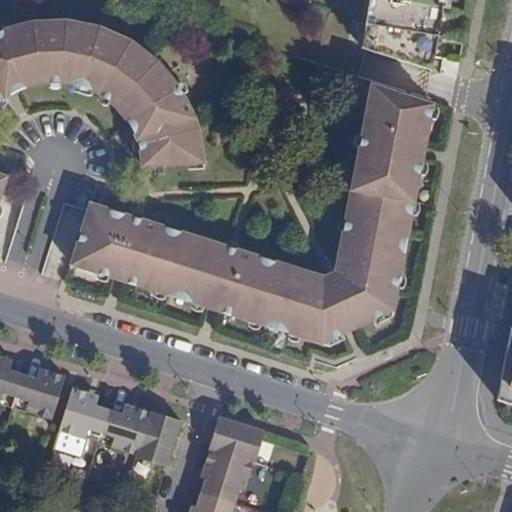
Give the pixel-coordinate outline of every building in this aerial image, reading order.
[(369,0),(362,47),(433,70),(444,0),(369,0)] [(142,166),(203,162),(199,136),(191,112),(179,89),(163,69),(143,51),(121,38),(97,28),(72,22),(46,22),(20,26),(0,32),(0,101),(6,97),(20,90),(35,85),(50,83),(65,84),(80,87),(95,92),(108,101),(119,111),(128,123),(135,137),(140,151),(142,166)] [(432,104),(370,85),(356,160),(341,237),(334,275),(323,278),(236,250),(141,220),(91,204),(88,211),(74,257),(99,265),(96,272),(112,277),(124,281),(167,295),(169,287),(193,294),(191,303),(206,307),(219,311),(263,325),(265,317),(289,325),(287,333),(321,344),(354,328),(363,324),(394,309),(398,286),(407,240),(414,201),(407,199),(411,174),(419,176),(422,160),(424,147),(424,145),(432,104)] [(306,159),(304,172),(313,175),(316,161),(306,159)] [(407,199),(414,201),(419,176),(411,174),(407,199)] [(99,265),(74,257),(71,264),(96,272),(99,265)] [(169,287),(167,295),(191,303),(193,294),(169,287)] [(265,317),(263,325),(287,333),(289,325),(265,317)] [(511,326),(511,327),(497,400),(511,404),(511,326)] [(12,360),(0,356),(0,405),(12,409),(23,374),(10,370),(12,360)] [(36,378),(23,374),(12,409),(24,412),(28,412),(52,420),(66,377),(39,369),(36,378)] [(100,438),(108,411),(97,407),(98,397),(72,390),(60,431),(87,440),(89,434),(100,438)] [(122,415),(108,411),(100,438),(113,442),(114,448),(138,457),(137,460),(167,469),(175,441),(176,438),(181,421),(151,412),(149,413),(125,406),(122,415)] [(256,462),(265,432),(218,417),(209,450),(253,463),(256,462)] [(245,491),(253,463),(209,450),(201,478),(206,480),(201,493),(235,504),(240,491),(245,491)] [(232,511),(235,504),(201,493),(196,506),(191,506),(189,511),(232,511)]
